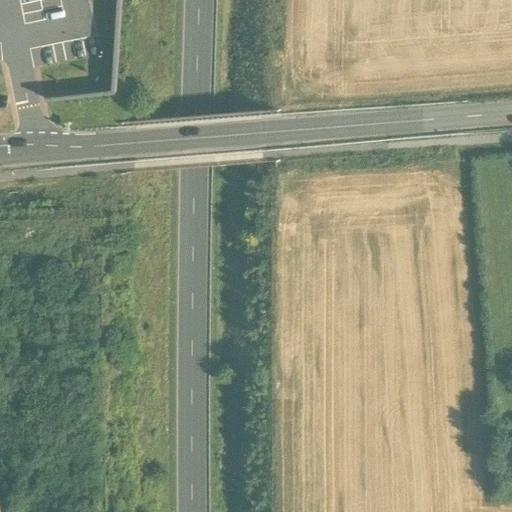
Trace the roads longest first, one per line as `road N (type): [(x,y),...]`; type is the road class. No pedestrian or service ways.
road 1 (primary): [(189,511),(198,0)]
road 2 (tertiary): [(511,112),(133,145)]
road 3 (tertiary): [(0,155),(133,145)]
